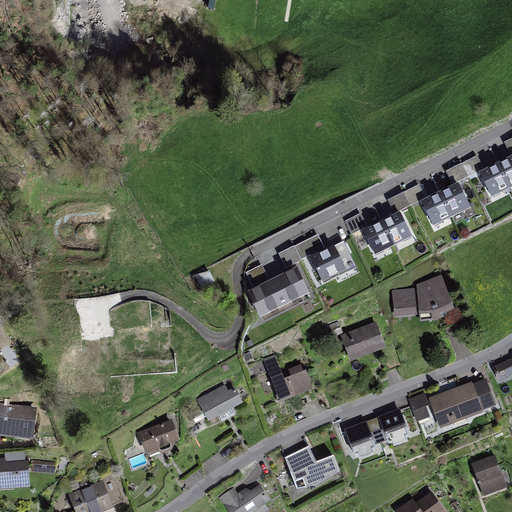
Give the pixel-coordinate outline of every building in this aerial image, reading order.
[(511,155),(479,172),(491,197),(511,187),(511,155)] [(477,156),(446,171),(452,184),(484,168),(477,156)] [(459,182),(421,201),(433,226),(451,219),(471,208),(459,182)] [(419,185),(388,200),(394,213),(425,198),(419,185)] [(400,212),(363,230),(376,255),(413,237),(400,212)] [(361,214),(345,221),(352,234),(368,227),(361,214)] [(318,235),(279,253),(286,268),(325,248),(318,235)] [(344,242),(311,258),(324,284),(357,267),(344,242)] [(262,265),(246,273),(253,287),(269,279),(262,265)] [(298,267),(247,291),(260,318),(310,293),(298,267)] [(215,282),(210,271),(195,275),(201,288),(215,282)] [(417,288),(392,291),(396,317),(420,316),(420,321),(441,319),(456,308),(442,276),(417,285),(417,288)] [(339,322),(324,327),(328,339),(343,334),(339,322)] [(376,322),(341,335),(350,361),(386,348),(376,322)] [(70,365),(70,394),(104,392),(101,345),(119,344),(120,359),(133,358),(134,371),(155,370),(154,356),(176,354),(173,327),(118,331),(118,336),(84,339),(86,364),(70,365)] [(275,355),(263,359),(280,402),(313,389),(303,363),(282,372),(275,355)] [(511,356),(492,367),(499,382),(511,375),(511,356)] [(472,381),(428,398),(440,429),(484,413),(483,411),(496,406),(486,379),(473,384),(472,381)] [(225,385),(197,400),(208,422),(243,403),(235,387),(228,390),(225,385)] [(425,393),(408,399),(417,422),(434,416),(425,393)] [(0,404),(0,435),(34,440),(37,410),(0,404)] [(366,421),(344,430),(355,456),(358,456),(360,457),(364,458),(367,457),(371,455),(373,452),(372,450),(377,448),(375,445),(388,441),(389,444),(391,443),(393,446),(397,446),(401,445),(404,443),(407,440),(406,438),(410,436),(400,408),(378,417),(378,418),(367,422),(366,421)] [(172,419),(138,433),(147,458),(160,453),(163,454),(172,450),(175,442),(181,440),(172,419)] [(309,446),(285,458),(297,489),(315,486),(340,471),(333,456),(317,462),(309,446)] [(495,455),(471,464),(484,496),(507,489),(495,455)] [(6,458),(0,458),(0,490),(31,487),(28,461),(6,462),(6,458)] [(32,461),(31,472),(54,474),(55,463),(32,461)] [(103,481),(68,495),(75,511),(104,511),(114,508),(103,481)] [(233,488),(219,498),(228,511),(266,511),(269,510),(265,504),(271,501),(260,485),(251,491),(246,488),(238,494),(233,488)] [(406,504),(395,511),(445,511),(432,492),(423,498),(417,491),(404,500),(406,504)]
